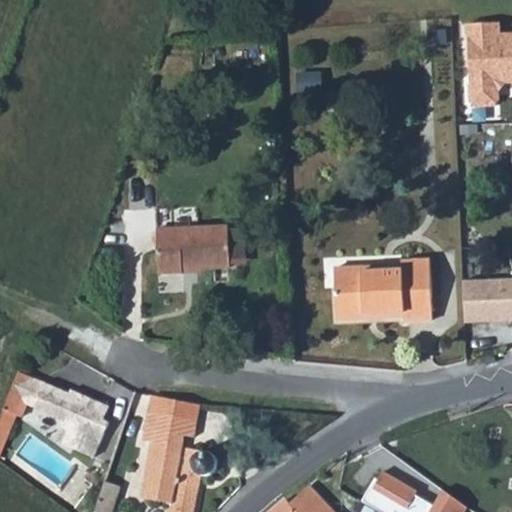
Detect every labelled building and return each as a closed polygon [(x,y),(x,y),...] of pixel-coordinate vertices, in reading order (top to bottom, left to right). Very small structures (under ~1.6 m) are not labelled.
[(497,22),(466,23),(469,101),(475,106),(492,105),(497,99),(496,88),(501,82),(511,81),(511,33),(498,34),(497,22)] [(198,207),(157,207),(157,259),(157,271),(181,270),(181,262),(195,262),(196,266),(229,265),(227,226),(199,227),(198,207)] [(232,225),(236,261),(248,260),(244,224),(232,225)] [(363,270),(363,265),(334,266),(336,319),(365,318),(365,313),(403,312),(403,316),(403,320),(432,319),(430,265),(429,257),(401,258),(401,264),(402,268),(363,270)] [(181,262),(181,270),(196,270),(196,266),(195,262),(181,262)] [(511,275),(462,278),(463,320),(511,318),(511,275)] [(17,373),(3,407),(14,412),(22,416),(27,406),(61,420),(58,427),(66,430),(61,443),(92,456),(107,420),(101,418),(107,405),(77,393),(75,397),(17,373)] [(198,404),(149,394),(140,439),(154,441),(143,497),(167,503),(165,511),(192,511),(198,477),(204,477),(210,475),(213,471),(215,466),(215,460),(213,457),(210,453),(206,451),(180,445),(182,434),(193,436),(198,404)] [(3,407),(0,413),(0,449),(14,412),(3,407)] [(376,478),(363,501),(382,511),(445,511),(436,506),(410,491),(412,487),(385,471),(380,480),(376,478)] [(107,511),(117,483),(103,479),(93,510),(100,511),(107,511)] [(283,499),(267,511),(334,511),(308,483),(287,503),(283,499)] [(445,490),(436,506),(445,511),(466,511),(470,508),(445,490)]
